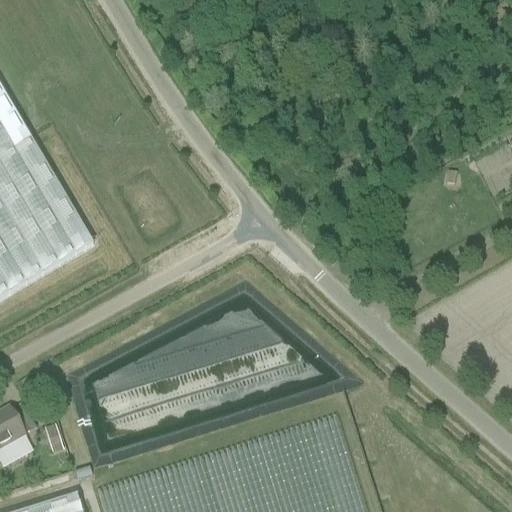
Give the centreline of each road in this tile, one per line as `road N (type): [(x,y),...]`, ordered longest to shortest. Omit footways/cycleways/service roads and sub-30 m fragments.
road 1 (unclassified): [(511,450),(268,225),(159,89),(109,0)]
road 2 (track): [(0,370),(268,225)]
